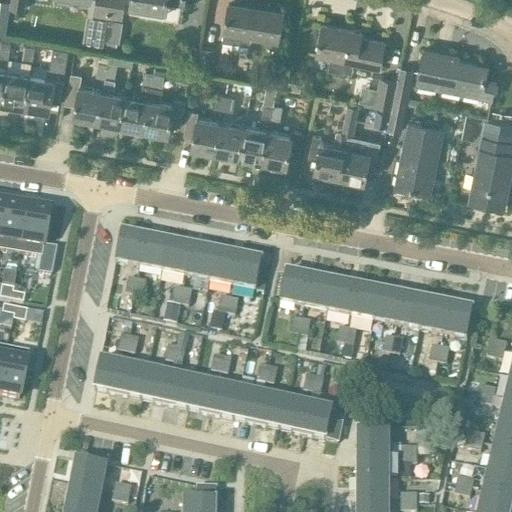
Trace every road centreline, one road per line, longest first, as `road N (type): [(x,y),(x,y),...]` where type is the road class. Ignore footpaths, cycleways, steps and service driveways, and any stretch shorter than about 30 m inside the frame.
road 1 (residential): [(511,272),(96,187)]
road 2 (residential): [(285,511),(294,470),(282,465),(50,417)]
road 3 (residential): [(96,187),(50,417)]
